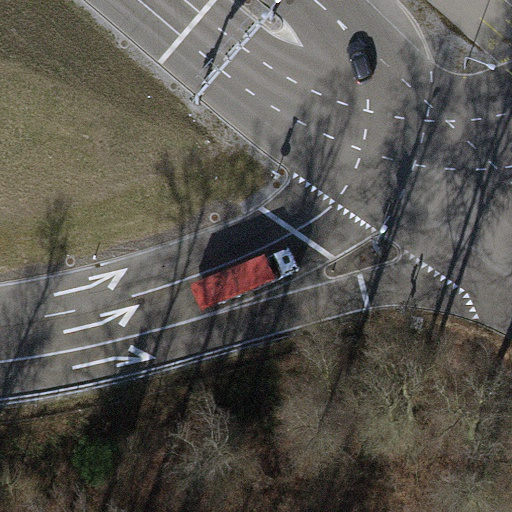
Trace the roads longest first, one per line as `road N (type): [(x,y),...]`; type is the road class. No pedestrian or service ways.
road 1 (motorway): [(73,330),(200,329),(491,277)]
road 2 (motorway): [(73,330),(295,231),(321,216),(362,168)]
road 3 (primary): [(140,0),(362,168)]
road 4 (primary): [(362,168),(491,277)]
road 5 (primary): [(489,146),(366,42)]
road 6 (primary): [(362,168),(489,146)]
road 7 (primary): [(362,168),(366,42)]
